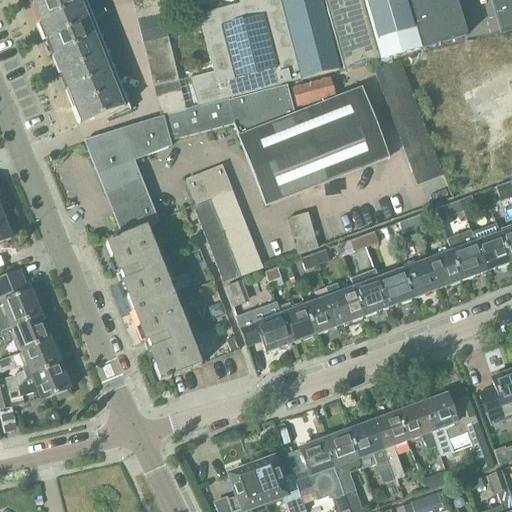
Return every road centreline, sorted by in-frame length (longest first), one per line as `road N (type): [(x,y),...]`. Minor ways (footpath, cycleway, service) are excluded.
road 1 (residential): [(134,435),(511,310)]
road 2 (residential): [(134,435),(0,102)]
road 3 (residential): [(0,464),(134,435)]
